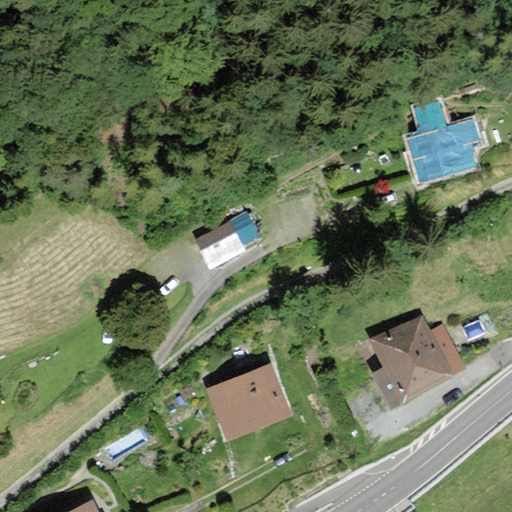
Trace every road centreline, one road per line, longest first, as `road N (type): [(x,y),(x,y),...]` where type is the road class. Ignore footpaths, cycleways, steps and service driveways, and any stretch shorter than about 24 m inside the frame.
road 1 (residential): [(511,173),(474,184),(268,295),(74,433),(0,498)]
road 2 (track): [(405,188),(223,274),(141,377),(145,383)]
road 3 (secondary): [(356,511),(511,391)]
